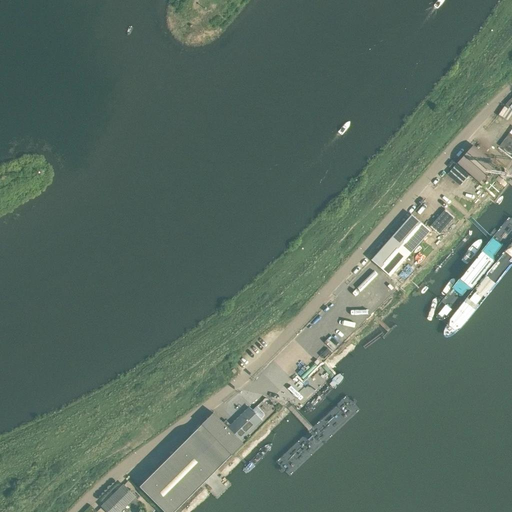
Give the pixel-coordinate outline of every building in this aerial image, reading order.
[(496,166),(481,152),(473,146),(457,163),(480,184),(496,166)] [(456,164),(448,173),(460,185),(468,176),(456,164)] [(412,215),(371,260),(390,277),(430,231),(412,215)] [(443,324),(511,240),(511,223),(506,222),(431,313),(435,321),(443,324)] [(262,421),(260,420),(263,417),(264,415),(264,413),(257,406),(252,411),(249,409),(229,429),(213,413),(201,425),(186,441),(139,487),(155,503),(156,503),(164,511),(174,511),(243,444),(241,442),(262,421)] [(128,511),(139,501),(131,493),(124,486),(102,506),(107,511),(128,511)]
